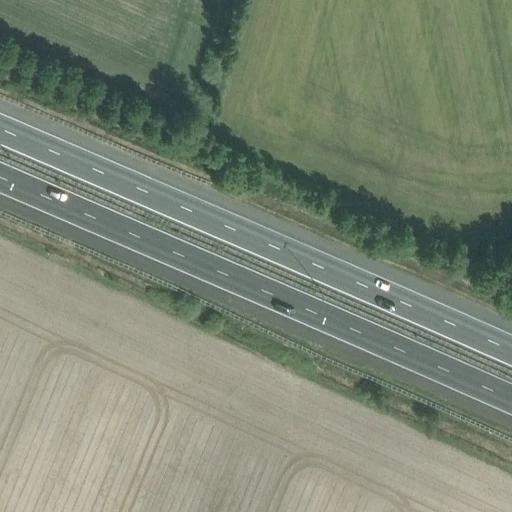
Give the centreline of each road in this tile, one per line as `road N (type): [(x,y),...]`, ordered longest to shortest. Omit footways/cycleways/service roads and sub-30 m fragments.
road 1 (motorway): [(511,354),(0,129)]
road 2 (motorway): [(0,177),(511,398)]
